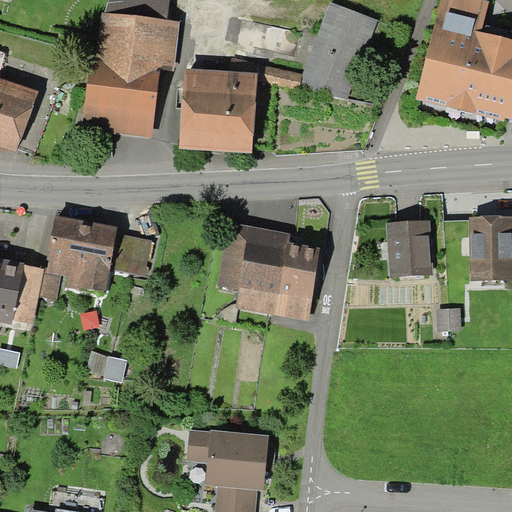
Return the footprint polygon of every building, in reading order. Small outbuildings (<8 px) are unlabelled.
[(163,25),(166,0),(110,0),(104,19),(102,44),(93,64),(90,63),(83,116),(150,124),(160,52),(168,53),(169,43),(161,42),(163,25)] [(511,119),(511,51),(475,43),(484,8),(452,0),(441,0),(417,96),(511,119)] [(330,7),(302,79),(298,90),(343,101),(373,23),(330,7)] [(0,87),(0,66),(3,56),(0,55),(0,148),(13,153),(33,99),(0,87)] [(179,147),(249,152),(254,81),(298,91),(298,90),(302,79),(230,63),(226,81),(183,78),(179,147)] [(37,273),(38,273),(33,298),(52,301),(56,274),(67,276),(65,288),(102,294),(114,232),(54,221),(46,260),(48,260),(46,271),(38,270),(37,273)] [(507,238),(506,222),(471,223),(472,275),(483,275),(483,279),(492,279),(492,275),(507,275),(507,259),(510,259),(509,238),(507,238)] [(424,240),(423,224),(388,226),(392,279),(427,277),(426,262),(428,262),(427,239),(424,240)] [(316,254),(291,250),(245,241),(245,242),(227,239),(219,288),(238,291),(235,307),(269,313),(270,309),(307,315),(316,254)] [(0,319),(27,325),(33,298),(38,273),(37,273),(0,265),(0,319)] [(438,332),(456,331),(455,313),(438,314),(438,332)] [(0,366),(13,370),(16,357),(0,353),(0,366)] [(104,379),(117,381),(120,364),(108,361),(104,379)] [(254,511),(263,441),(189,433),(185,464),(202,466),(200,486),(221,488),(218,511),(254,511)]
